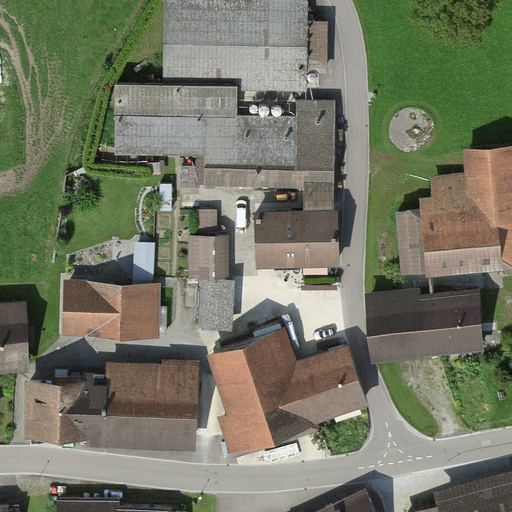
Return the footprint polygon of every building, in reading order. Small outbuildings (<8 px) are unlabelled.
[(308,0),(167,0),(167,78),(118,78),(118,154),(182,154),(182,183),(308,183),(308,204),(339,204),(339,154),(339,94),(301,94),(301,110),(241,110),(240,77),(309,77),(308,0)] [(511,136),(467,140),(469,168),(434,171),(436,189),(423,190),(424,201),(401,203),(406,270),(429,268),(504,262),(511,261),(511,136)] [(339,259),(339,204),(308,204),(261,204),(261,259),(339,259)] [(233,229),(193,230),(193,271),(233,271),(233,229)] [(162,275),(68,275),(68,331),(162,332),(162,328),(172,328),(172,295),(162,295),(162,275)] [(483,280),(374,287),(378,352),(487,345),(483,280)] [(0,363),(28,362),(24,294),(0,295),(0,363)] [(322,423),(320,417),(366,400),(345,342),(299,358),(288,327),(214,354),(236,413),(223,417),(237,454),(322,423)] [(129,434),(199,434),(198,354),(109,354),(109,371),(91,372),(34,372),(34,429),(92,429),(92,434),(129,434)] [(511,511),(511,473),(441,491),(445,507),(423,511),(511,511)] [(375,511),(363,486),(307,511),(375,511)] [(122,493),(61,492),(60,511),(176,511),(177,501),(122,500),(122,493)] [(0,511),(11,511),(11,495),(0,496),(0,511)]
